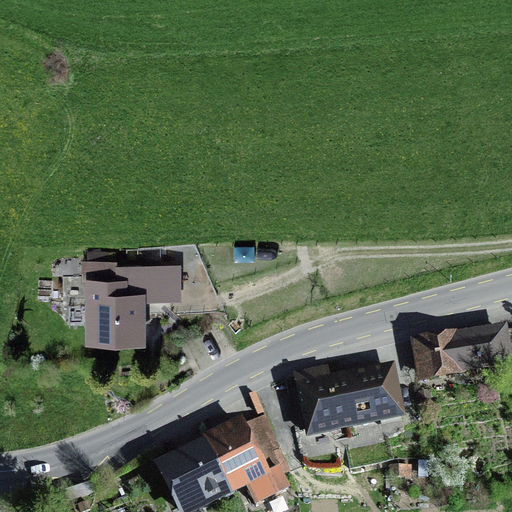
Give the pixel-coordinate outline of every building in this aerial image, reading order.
[(114,259),(85,259),(85,275),(93,275),(93,332),(138,332),(138,296),(172,296),(172,266),(142,266),(142,265),(114,265),(114,259)] [(169,310),(183,337),(210,323),(196,296),(169,310)] [(506,358),(511,356),(511,329),(503,331),(419,345),(419,346),(414,346),(419,376),(507,362),(506,358)] [(295,393),(303,431),(398,411),(390,372),(330,385),(327,370),(295,376),(298,392),(295,393)] [(226,470),(232,480),(241,476),(255,504),(288,487),(270,452),(279,448),(264,417),(207,445),(221,473),(226,470)] [(162,468),(183,510),(234,485),(232,480),(226,470),(221,473),(207,445),(162,468)] [(90,483),(67,490),(70,500),(93,493),(90,483)]
